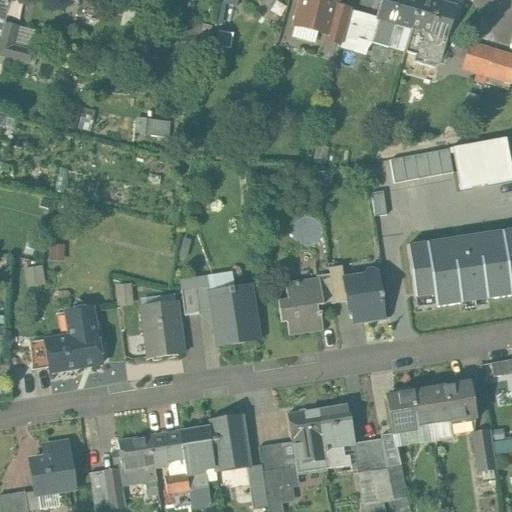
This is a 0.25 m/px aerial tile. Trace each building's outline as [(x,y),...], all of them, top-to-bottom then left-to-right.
[(0,0),(0,37),(9,0),(0,0)] [(300,0),(293,26),(325,34),(328,35),(336,6),(337,0),(300,0)] [(420,0),(380,0),(375,18),(379,20),(372,44),(387,49),(395,25),(399,26),(396,36),(408,40),(411,30),(420,0)] [(456,9),(426,0),(420,0),(411,30),(412,30),(447,41),(456,9)] [(350,10),(336,6),(328,35),(325,34),(323,40),(340,45),(342,35),(343,35),(350,11),(350,10)] [(375,18),(350,11),(343,35),(372,44),(379,20),(375,18)] [(447,41),(412,30),(405,53),(416,56),(414,63),(433,69),(439,66),(447,41)] [(31,51),(0,43),(0,57),(28,64),(31,51)] [(493,54),(472,48),(465,71),(476,75),(485,78),(493,54)] [(511,80),(511,60),(493,54),(485,78),(510,85),(511,80)] [(485,78),(476,75),(474,82),(483,85),(485,78)] [(169,137),(170,120),(135,118),(134,134),(169,137)] [(511,179),(505,140),(390,160),(395,184),(455,173),(458,191),(511,181),(511,179)] [(382,193),(370,195),(374,217),(386,215),(382,193)] [(511,232),(406,248),(414,307),(433,305),(434,309),(511,298),(510,293),(511,292),(511,232)] [(23,269),(27,287),(44,283),(41,265),(23,269)] [(341,267),(328,269),(329,275),(334,305),(345,303),(342,280),(343,280),(341,267)] [(364,281),(344,284),(343,280),(342,280),(345,303),(349,302),(353,324),(384,319),(381,299),(382,299),(381,296),(377,274),(373,271),(367,272),(363,277),(364,281)] [(329,275),(316,277),(316,279),(320,306),(334,305),(329,275)] [(316,279),(284,284),(286,300),(277,302),(280,322),(285,322),(287,336),(321,331),(319,316),(320,316),(319,313),(316,313),(315,307),(320,306),(316,279)] [(250,285),(227,289),(228,293),(209,296),(207,296),(210,313),(215,348),(259,341),(250,285)] [(208,287),(194,289),(194,290),(198,314),(210,313),(207,296),(209,296),(208,287)] [(194,290),(181,291),(184,316),(198,314),(194,290)] [(176,304),(140,309),(147,359),(183,354),(176,304)] [(91,308),(65,312),(69,338),(43,342),(48,369),(49,374),(101,366),(91,308)] [(133,336),(137,357),(146,356),(143,334),(133,336)] [(43,342),(29,345),(32,371),(48,369),(43,342)] [(511,360),(489,364),(492,378),(511,374),(511,360)] [(469,385),(426,392),(432,425),(449,423),(448,421),(472,417),(473,421),(475,421),(469,385)] [(426,392),(385,398),(391,435),(393,434),(392,430),(416,426),(416,428),(432,425),(426,392)] [(347,406),(317,410),(326,470),(350,467),(348,457),(344,457),(342,448),(354,446),(347,406)] [(317,410),(286,415),(295,474),(326,470),(317,410)] [(235,417),(207,421),(208,427),(214,469),(247,463),(242,428),(236,429),(235,417)] [(214,469),(208,427),(178,432),(182,460),(185,476),(205,473),(205,471),(203,472),(203,468),(213,467),(214,469)] [(178,432),(148,437),(154,470),(166,469),(165,462),(182,460),(178,432)] [(487,432),(471,435),(476,474),(493,471),(487,432)] [(148,437),(116,443),(121,476),(154,470),(148,437)] [(381,440),(365,443),(366,448),(353,450),(357,474),(386,469),(381,440)] [(281,444),(257,448),(260,466),(261,473),(285,470),(281,444)] [(67,445),(42,449),(44,461),(27,464),(30,480),(35,479),(38,497),(74,491),(67,445)] [(260,466),(246,468),(252,510),(266,508),(261,473),(260,466)] [(406,499),(400,467),(386,469),(393,502),(406,499)] [(117,470),(103,472),(107,500),(92,502),(93,511),(108,511),(108,508),(123,506),(117,470)] [(285,470),(261,473),(264,489),(288,486),(285,470)] [(103,472),(88,475),(92,502),(107,500),(103,472)] [(205,473),(185,476),(187,491),(190,508),(210,505),(205,473)] [(185,476),(164,480),(166,495),(187,491),(185,476)] [(34,491),(23,493),(26,511),(37,510),(34,491)] [(23,492),(7,494),(10,511),(25,511),(26,511),(23,493),(23,492)] [(10,511),(7,494),(0,495),(0,511),(10,511)]
